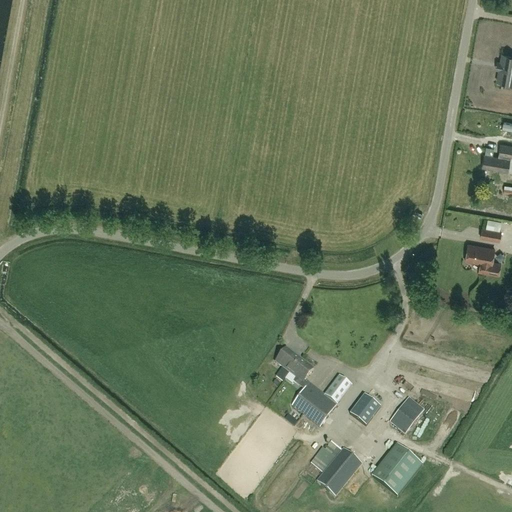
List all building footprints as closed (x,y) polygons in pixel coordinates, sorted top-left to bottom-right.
[(511,57),(502,56),(502,55),(502,54),(497,81),(498,81),(498,80),(511,83),(511,87),(511,57)] [(511,124),(503,123),(502,129),(511,131),(510,136),(511,136),(511,124)] [(511,172),(511,146),(500,145),(498,158),(484,155),(482,167),(511,172)] [(500,241),(501,233),(482,229),(480,238),(500,241)] [(465,261),(473,263),(480,264),(479,272),(498,275),(500,264),(492,263),(494,251),(486,249),(468,245),(465,261)] [(289,373),(300,360),(286,349),(276,363),(289,373)] [(300,360),(289,373),(297,379),(293,384),(303,392),(292,406),(320,428),(337,406),(352,387),(339,377),(325,396),(305,381),(313,370),(300,360)] [(364,396),(350,415),(366,427),(380,408),(364,396)] [(389,423),(405,435),(425,410),(409,398),(389,423)] [(323,474),(342,450),(331,442),(325,451),(322,449),(310,464),(323,474)] [(361,465),(344,450),(317,483),(335,497),(361,465)] [(267,492),(261,499),(274,509),(280,502),(267,492)]
